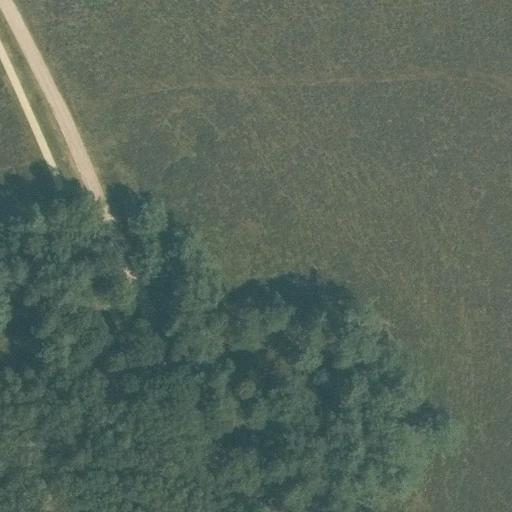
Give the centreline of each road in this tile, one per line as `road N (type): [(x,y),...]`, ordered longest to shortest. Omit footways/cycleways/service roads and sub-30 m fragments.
road 1 (track): [(5,0),(144,305)]
road 2 (track): [(144,305),(202,482)]
